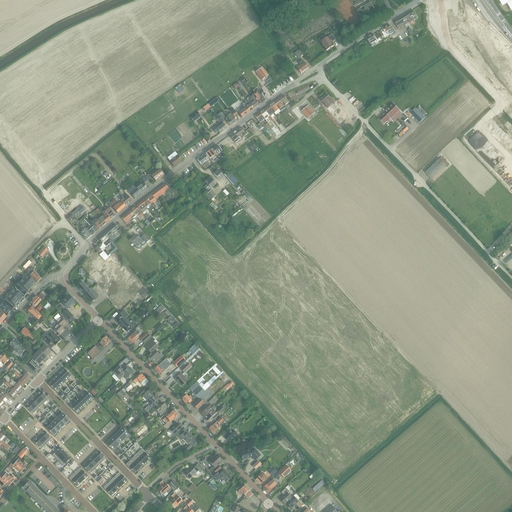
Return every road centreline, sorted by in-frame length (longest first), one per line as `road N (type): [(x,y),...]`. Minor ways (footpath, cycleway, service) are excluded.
road 1 (residential): [(183,266),(411,511)]
road 2 (residential): [(62,276),(91,239),(284,90)]
road 3 (unclassified): [(511,277),(321,76)]
road 4 (residential): [(341,308),(511,492)]
road 5 (residential): [(215,444),(97,320)]
